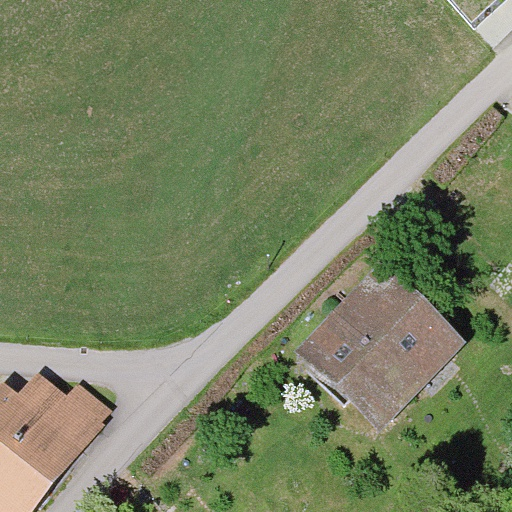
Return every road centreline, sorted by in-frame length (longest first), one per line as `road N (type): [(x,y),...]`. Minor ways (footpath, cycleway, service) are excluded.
road 1 (residential): [(168,366),(255,311),(511,65)]
road 2 (residential): [(70,511),(156,408),(168,366)]
road 3 (unclassified): [(168,366),(0,358)]
